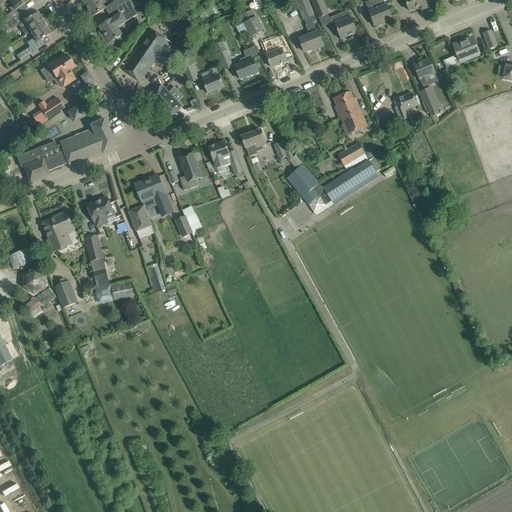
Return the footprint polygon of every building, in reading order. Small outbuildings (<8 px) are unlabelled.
[(30,0),(29,0),(8,0),(13,7),(9,9),(12,13),(7,16),(7,17),(0,21),(0,28),(11,22),(19,16),(16,10),(30,0)] [(93,17),(101,12),(105,9),(100,0),(86,0),(83,2),(93,17)] [(129,1),(128,0),(116,0),(113,2),(117,9),(129,1)] [(308,0),(302,0),(296,3),(303,21),(305,20),(315,16),(308,0)] [(328,15),(321,0),(311,0),(319,18),(328,15)] [(358,0),(348,0),(355,9),(362,4),(358,0)] [(373,0),(366,3),(370,12),(375,26),(392,19),(386,5),(386,6),(383,0),(373,0)] [(388,0),(392,4),(397,0),(405,0),(410,11),(425,5),(423,0),(388,0)] [(138,15),(132,6),(129,1),(117,9),(121,14),(100,28),(105,35),(102,39),(108,48),(115,44),(118,48),(129,42),(127,39),(130,38),(126,32),(122,34),(117,28),(138,15)] [(263,31),(256,18),(255,18),(252,10),(240,16),(244,24),(251,38),(263,31)] [(343,21),(335,24),(341,40),(357,33),(351,17),(350,18),(348,11),(340,14),(343,21)] [(23,22),(18,25),(25,36),(30,32),(47,21),(46,20),(43,15),(41,15),(40,16),(38,12),(29,18),(23,22)] [(28,48),(16,56),(20,61),(34,52),(33,50),(40,45),(38,42),(46,37),(52,33),(49,29),(50,28),(50,27),(47,22),(47,21),(30,32),(35,39),(27,43),(29,47),(28,48)] [(14,27),(11,22),(0,28),(0,31),(2,35),(14,27)] [(304,38),(300,39),(305,53),(316,48),(317,50),(324,47),(318,32),(317,32),(313,23),(307,26),(306,26),(310,35),(304,38)] [(179,47),(185,54),(198,44),(189,29),(183,32),(187,41),(179,47)] [(163,54),(166,56),(173,45),(151,30),(123,69),(140,83),(163,54)] [(483,34),(490,50),(498,47),(491,31),(483,34)] [(453,45),(457,54),(460,63),(480,55),(473,37),(453,45)] [(272,68),(287,62),(282,49),(281,49),(278,40),(270,43),(274,52),(267,55),(272,68)] [(233,68),(223,45),(216,49),(226,71),(233,68)] [(240,60),(242,64),(235,67),(241,80),(251,76),(251,77),(259,73),(255,64),(253,60),(254,59),(253,56),(257,55),(254,47),(244,51),(247,57),(240,60)] [(496,58),(511,53),(510,49),(494,54),(496,58)] [(56,59),(47,65),(56,79),(57,78),(63,88),(75,80),(69,70),(74,67),(66,55),(57,60),(56,59)] [(191,66),(197,64),(194,58),(182,63),(191,84),(197,81),(191,66)] [(430,59),(414,66),(420,80),(421,80),(422,84),(424,88),(439,82),(435,74),(430,59)] [(177,64),(168,72),(177,83),(184,77),(177,64)] [(511,65),(505,64),(502,80),(511,82),(511,65)] [(209,94),(224,88),(219,75),(218,75),(215,68),(209,71),(212,78),(203,82),(209,94)] [(93,81),(87,73),(81,77),(87,85),(93,81)] [(183,108),(162,86),(146,101),(167,123),(183,108)] [(432,88),(421,92),(425,103),(426,103),(435,124),(439,121),(437,116),(442,114),(432,88)] [(340,119),(360,110),(356,98),(354,99),(351,92),(334,99),(337,107),(335,107),(339,117),(340,119)] [(397,107),(395,108),(400,121),(406,119),(403,111),(418,106),(413,94),(394,101),(397,107)] [(44,101),(37,105),(47,120),(64,108),(57,98),(47,105),(44,101)] [(312,103),(281,115),(288,130),(298,127),(296,124),(316,117),(312,103)] [(429,113),(431,116),(427,118),(431,126),(435,124),(426,103),(425,103),(423,104),(427,115),(429,113)] [(76,105),(67,112),(74,121),(83,115),(76,105)] [(368,127),(360,110),(340,119),(342,118),(344,124),(342,125),(347,136),(368,127)] [(380,128),(394,122),(389,110),(376,116),(380,128)] [(104,119),(103,119),(95,123),(90,126),(92,129),(75,136),(59,143),(61,147),(57,149),(54,142),(16,157),(19,164),(22,163),(30,182),(48,175),(47,172),(68,164),(68,166),(102,152),(103,153),(117,146),(104,119)] [(263,150),(262,146),(266,145),(261,130),(242,137),(245,146),(246,149),(250,158),(258,154),(258,152),(263,150)] [(280,160),(287,157),(282,142),(274,145),(280,160)] [(242,173),(234,150),(228,152),(225,143),(210,148),(213,157),(214,161),(215,161),(217,169),(224,166),(224,167),(231,165),(235,175),(236,175),(237,178),(242,176),(241,173),(242,173)] [(368,159),(359,143),(338,155),(346,170),(368,159)] [(193,154),(180,158),(186,177),(180,179),(185,191),(198,187),(196,180),(202,178),(193,154)] [(289,161),(298,170),(304,165),(295,155),(289,161)] [(332,202),(377,173),(380,171),(378,166),(372,159),(354,170),(353,169),(323,188),(304,165),(298,170),(287,179),(309,205),(319,197),(329,197),(332,202)] [(175,170),(168,173),(172,184),(179,182),(175,170)] [(161,217),(172,212),(158,175),(149,179),(150,181),(136,186),(142,202),(153,198),(161,217)] [(224,186),(218,188),(220,195),(226,192),(224,186)] [(199,198),(209,194),(206,187),(196,191),(199,198)] [(109,222),(107,218),(115,215),(108,198),(87,206),(94,224),(95,223),(97,227),(109,222)] [(144,206),(129,212),(140,239),(155,233),(144,206)] [(192,207),(183,211),(185,217),(192,234),(194,237),(204,232),(196,215),(192,207)] [(48,241),(52,251),(53,252),(71,244),(66,231),(73,228),(71,223),(67,214),(44,224),(50,240),(48,241)] [(192,234),(185,217),(175,221),(183,238),(192,234)] [(98,235),(84,238),(90,263),(104,259),(98,235)] [(205,244),(203,236),(197,239),(200,246),(198,246),(200,252),(207,249),(205,244)] [(31,248),(9,257),(14,269),(36,260),(31,248)] [(166,286),(159,266),(150,269),(154,282),(151,283),(154,291),(166,286)] [(50,287),(46,290),(48,277),(37,269),(24,274),(23,288),(34,296),(44,291),(27,305),(32,316),(57,297),(50,287)] [(106,269),(93,273),(97,288),(110,285),(106,269)] [(69,281),(54,287),(63,309),(78,303),(69,281)] [(97,288),(96,288),(98,294),(94,295),(95,302),(113,298),(110,285),(97,288)] [(175,285),(167,288),(169,295),(178,292),(175,285)] [(0,365),(12,360),(5,345),(0,336),(0,365)]
